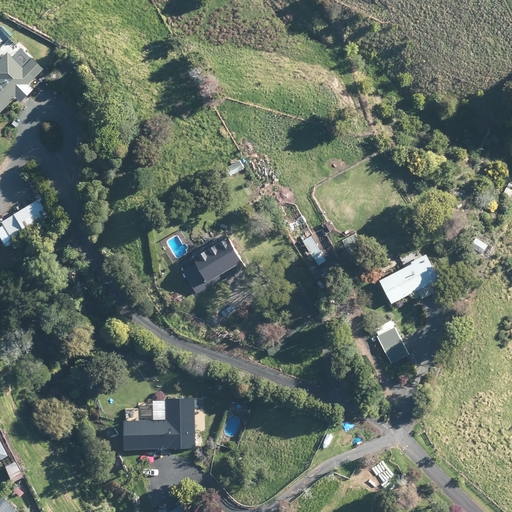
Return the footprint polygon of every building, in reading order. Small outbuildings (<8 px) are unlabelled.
[(45,68),(34,57),(24,66),(9,51),(0,59),(0,112),(5,108),(10,103),(17,96),(21,101),(35,88),(32,85),(30,83),(45,68)] [(228,167),(232,175),(243,170),(238,162),(228,167)] [(2,221),(11,236),(13,238),(51,215),(40,198),(2,221)] [(315,220),(307,207),(302,211),(309,224),(315,220)] [(231,278),(250,267),(231,233),(216,241),(195,253),(199,262),(187,269),(200,292),(220,280),(229,275),(231,278)] [(324,251),(314,235),(305,240),(320,264),(328,259),(323,252),(324,251)] [(357,235),(343,242),(347,249),(360,242),(357,235)] [(489,244),(477,237),(472,246),(484,253),(489,244)] [(432,283),(444,278),(431,252),(426,254),(414,260),(415,262),(407,266),(383,279),(394,303),(420,289),(424,298),(437,292),(432,283)] [(382,274),(380,271),(377,268),(374,271),(379,277),(382,274)] [(412,354),(403,337),(398,327),(380,336),(393,363),(412,354)] [(198,447),(198,422),(197,396),(168,397),(168,418),(146,419),(146,411),(130,412),(131,419),(127,419),(128,449),(143,448),(171,447),(198,447)] [(0,435),(0,460),(10,455),(0,435)] [(7,466),(12,479),(20,476),(15,463),(7,466)] [(0,500),(0,508),(9,500),(4,496),(0,500)] [(197,511),(189,500),(170,511),(197,511)]
